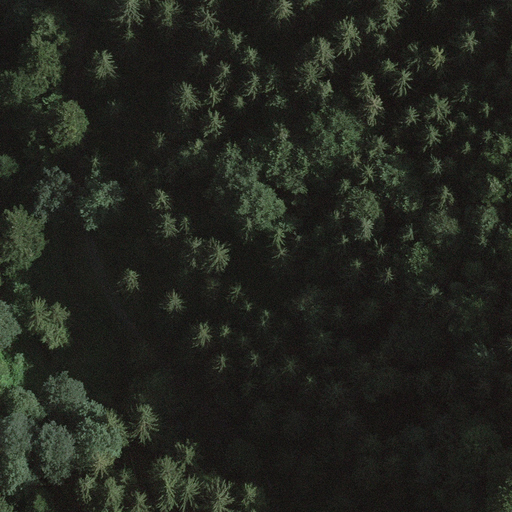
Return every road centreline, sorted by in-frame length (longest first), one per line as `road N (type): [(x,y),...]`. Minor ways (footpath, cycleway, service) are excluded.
road 1 (track): [(92,0),(74,75),(70,155),(98,282),(229,433),(260,511)]
road 2 (track): [(70,155),(128,102),(212,0)]
